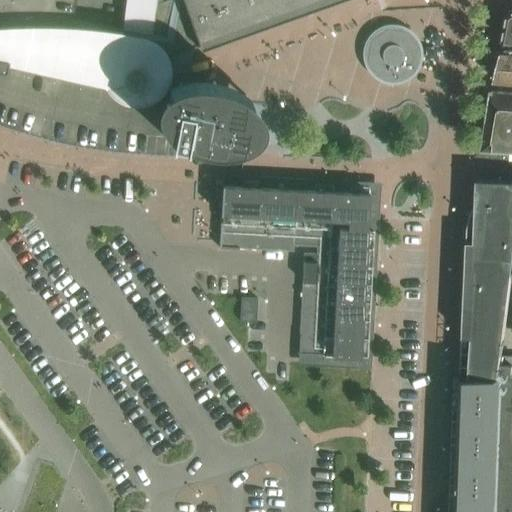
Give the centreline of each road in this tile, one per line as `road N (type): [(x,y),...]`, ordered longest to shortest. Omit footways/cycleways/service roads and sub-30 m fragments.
road 1 (residential): [(427,511),(444,195)]
road 2 (unknown): [(162,258),(289,267),(296,277),(293,345)]
